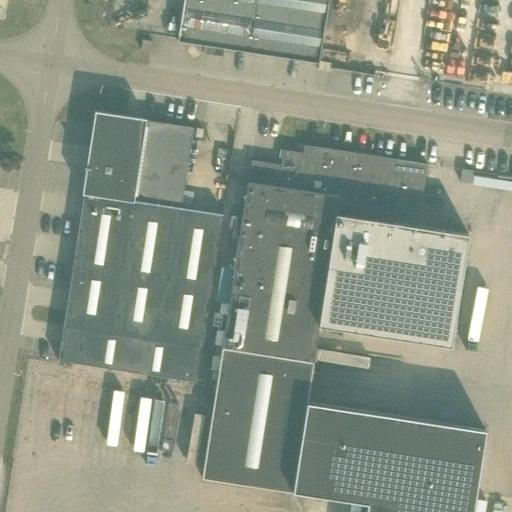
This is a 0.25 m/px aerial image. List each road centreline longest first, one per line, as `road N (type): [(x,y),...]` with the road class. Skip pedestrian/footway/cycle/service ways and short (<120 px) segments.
road 1 (unclassified): [(49,64),(511,138)]
road 2 (unclassified): [(0,398),(49,64)]
